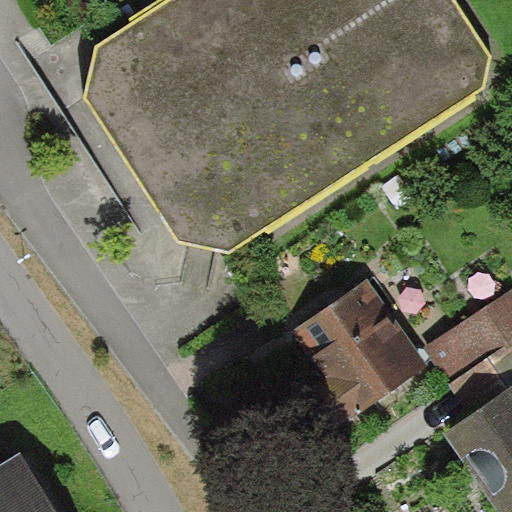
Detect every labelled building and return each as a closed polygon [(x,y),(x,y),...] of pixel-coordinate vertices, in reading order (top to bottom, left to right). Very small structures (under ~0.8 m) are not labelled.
[(230,256),(483,96),(492,58),(454,0),(173,0),(100,47),(87,106),(176,246),(230,256)] [(429,367),(367,280),(292,333),(327,381),(311,392),(338,430),(359,415),(360,417),(429,367)] [(511,290),(425,347),(450,385),(511,344),(511,290)] [(511,344),(450,385),(473,417),(511,389),(511,344)] [(511,511),(511,389),(473,417),(443,437),(494,511),(511,511)] [(0,511),(54,511),(20,458),(0,470),(0,511)]
